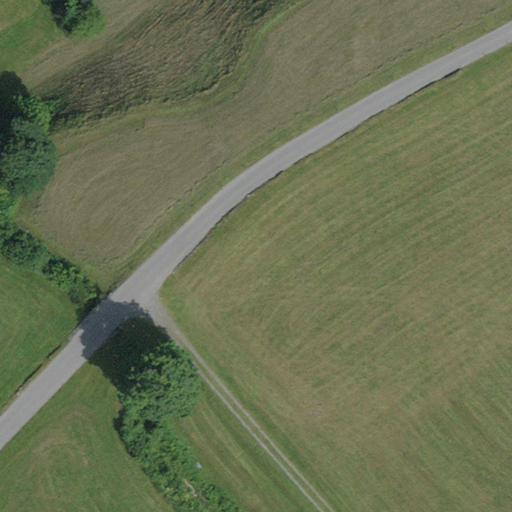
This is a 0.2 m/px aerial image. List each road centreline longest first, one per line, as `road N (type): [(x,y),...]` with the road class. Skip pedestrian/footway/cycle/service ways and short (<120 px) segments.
road 1 (tertiary): [(511,30),(290,148),(233,193),(0,433)]
road 2 (track): [(325,511),(137,289)]
